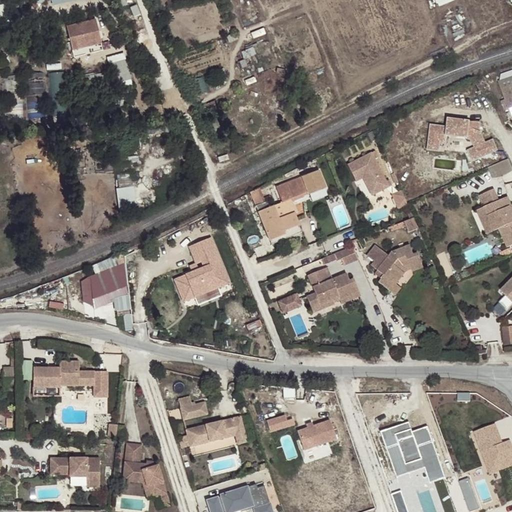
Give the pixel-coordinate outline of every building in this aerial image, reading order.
[(95,20),(66,28),(75,59),(104,50),(95,20)] [(127,52),(110,55),(116,86),(132,83),(127,52)] [(511,76),(498,82),(505,101),(508,109),(511,119),(511,76)] [(42,80),(30,81),(31,96),(42,95),(42,80)] [(505,101),(500,102),(504,111),(508,109),(505,101)] [(471,163),(498,151),(493,139),(483,143),(478,131),(479,123),(446,120),(445,126),(430,124),(427,150),(440,151),(442,136),(470,139),(473,147),(465,150),(471,163)] [(376,158),(380,156),(377,150),(349,162),(355,176),(362,173),(363,177),(371,195),(389,187),(376,158)] [(494,178),(511,170),(511,161),(511,158),(489,166),(494,178)] [(282,202),(281,203),(293,226),(298,224),(295,213),(297,212),(293,199),(308,193),(309,196),(327,189),(320,172),(277,187),(282,202)] [(137,203),(136,186),(119,187),(120,204),(137,203)] [(403,189),(393,193),(400,208),(409,204),(403,189)] [(498,202),(493,190),(479,196),(483,207),(493,231),(498,229),(506,248),(511,245),(511,214),(509,207),(511,206),(508,198),(498,202)] [(293,226),(281,203),(259,211),(269,240),(286,234),(284,230),(293,226)] [(476,210),(485,234),(493,231),(483,207),(476,210)] [(407,222),(411,230),(419,226),(415,218),(407,222)] [(184,302),(229,282),(210,239),(189,246),(198,271),(176,279),(184,302)] [(369,264),(375,269),(381,275),(378,278),(375,281),(384,290),(391,283),(392,285),(393,283),(402,273),(399,271),(402,267),(407,265),(410,272),(421,268),(416,253),(412,255),(409,245),(390,251),(387,255),(374,244),(365,253),(372,260),(369,264)] [(327,264),(343,258),(346,264),(360,259),(354,246),(325,257),(327,264)] [(125,263),(80,283),(81,301),(93,310),(131,297),(125,263)] [(381,275),(375,269),(372,273),(378,278),(381,275)] [(312,297),(303,300),(308,311),(317,308),(319,313),(331,308),(331,306),(329,303),(335,300),(337,304),(357,296),(351,282),(346,284),(344,277),(330,282),(325,270),(305,278),(312,297)] [(511,280),(500,292),(511,303),(511,280)] [(398,288),(393,283),(392,285),(391,283),(384,290),(391,296),(398,288)] [(357,296),(337,304),(339,308),(358,300),(357,296)] [(279,316),(298,308),(293,297),(275,304),(279,316)] [(319,313),(317,308),(308,311),(310,317),(319,313)] [(511,327),(502,328),(504,346),(511,345),(511,327)] [(61,369),(35,368),(34,388),(61,389),(61,386),(95,388),(94,399),(108,400),(109,374),(80,373),(80,363),(61,362),(61,369)] [(207,412),(204,400),(192,403),(190,394),(178,398),(183,419),(207,412)] [(295,425),(291,413),(269,420),(273,432),(295,425)] [(240,414),(232,416),(236,434),(235,434),(237,442),(247,440),(240,414)] [(236,434),(232,416),(205,423),(206,427),(197,430),(196,425),(185,428),(187,434),(178,436),(181,446),(189,444),(190,445),(235,434),(236,434)] [(331,422),(294,435),(301,454),(338,441),(331,422)] [(118,438),(120,426),(111,425),(109,437),(118,438)] [(394,426),(379,431),(392,468),(423,457),(427,471),(441,466),(427,426),(413,431),(410,428),(396,432),(394,426)] [(494,426),(473,434),(489,475),(511,466),(511,445),(510,441),(501,444),(494,426)] [(141,463),(143,445),(128,443),(124,477),(139,479),(140,474),(145,475),(150,492),(153,491),(155,498),(156,497),(162,496),(166,507),(172,506),(159,465),(141,463)] [(100,488),(100,460),(80,459),(80,463),(76,462),(76,459),(50,459),(50,475),(70,475),(69,478),(87,478),(86,488),(100,488)] [(139,479),(124,477),(124,480),(144,483),(149,500),(155,498),(153,491),(150,492),(145,475),(140,474),(139,479)] [(471,477),(461,481),(472,510),(482,507),(471,477)] [(414,485),(422,511),(437,511),(428,480),(414,485)] [(274,511),(266,485),(207,503),(209,511),(246,511),(252,510),(252,511),(274,511)] [(166,507),(162,496),(156,497),(159,510),(166,507)]
